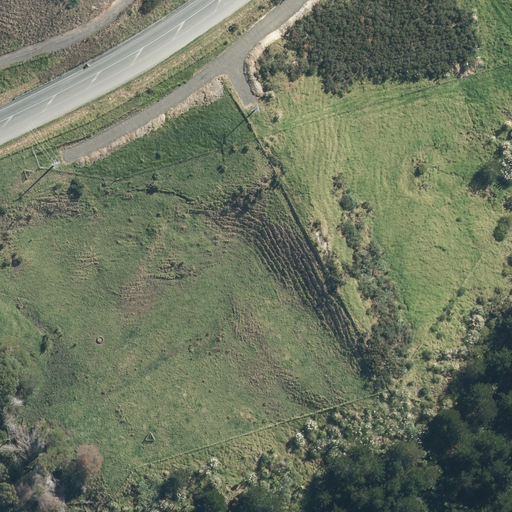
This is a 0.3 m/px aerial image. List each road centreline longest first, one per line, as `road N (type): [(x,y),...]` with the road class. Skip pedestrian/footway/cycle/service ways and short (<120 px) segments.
road 1 (unclassified): [(0,127),(58,99),(207,0)]
road 2 (trunk): [(179,0),(0,107)]
road 3 (trunk): [(0,83),(134,0)]
road 4 (track): [(0,64),(128,0)]
